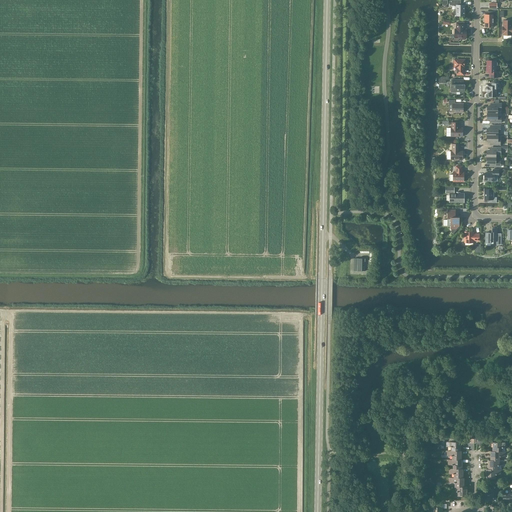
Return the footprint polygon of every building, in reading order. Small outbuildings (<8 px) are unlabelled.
[(455,14),(456,14),(456,16),(464,16),(464,5),(460,5),(460,0),(450,0),(450,5),(456,5),(456,10),(455,10),(454,11),(454,12),(453,12),(453,13),(454,13),(454,14),(455,14)] [(496,12),(488,11),(488,14),(484,14),(484,19),(485,19),(485,27),(493,27),(493,16),(496,16),(496,12)] [(502,29),(502,33),(503,33),(503,35),(511,35),(511,33),(511,26),(511,27),(511,20),(503,20),(503,29),(502,29)] [(455,29),(455,38),(462,38),(462,40),(465,40),(465,38),(466,38),(466,29),(464,29),(464,22),(456,22),(456,29),(455,29)] [(457,75),(464,75),(464,68),(465,68),(465,60),(454,59),(454,67),(457,67),(457,75)] [(486,68),(486,72),(489,73),(489,78),(498,78),(498,72),(496,72),(496,66),(497,66),(497,65),(497,63),(497,62),(496,62),(496,61),(491,61),(487,60),(487,65),(487,68),(486,68)] [(451,84),(451,92),(456,93),(456,92),(465,92),(465,88),(464,86),(463,86),(463,80),(452,79),(452,84),(451,84)] [(487,92),(488,92),(488,97),(496,97),(496,88),(500,88),(500,82),(492,82),(492,86),(488,86),(488,87),(487,87),(486,87),(486,88),(485,88),(485,89),(485,90),(485,91),(486,91),(486,92),(487,92)] [(449,100),(449,104),(452,104),(452,112),(463,112),(463,104),(455,104),(455,100),(449,100)] [(487,113),(497,113),(497,110),(501,110),(501,103),(490,103),(490,107),(487,107),(487,113)] [(497,116),(497,113),(487,113),(487,119),(490,119),(490,123),(501,123),(501,116),(497,116)] [(463,136),(463,128),(459,128),(459,123),(451,122),(451,128),(451,136),(463,136)] [(487,135),(498,135),(498,132),(500,132),(500,125),(490,125),(490,129),(487,129),(487,135)] [(498,138),(498,135),(487,135),(487,141),(490,141),(490,145),(500,145),(500,138),(498,138)] [(451,159),(462,160),(462,151),(458,151),(459,144),(452,144),(452,151),(451,151),(451,159)] [(486,157),(496,157),(496,154),(501,154),(501,148),(490,148),(490,151),(486,151),(486,157)] [(496,160),(496,157),(486,157),(486,163),(490,163),(490,167),(500,167),(500,160),(496,160)] [(453,172),(453,181),(464,182),(464,172),(462,172),(462,166),(456,166),(456,172),(453,172)] [(484,173),(484,181),(488,181),(488,182),(491,182),(491,181),(494,181),(494,177),(495,176),(499,176),(499,170),(492,170),(492,173),(484,173)] [(493,189),(484,189),(484,200),(488,200),(488,203),(496,203),(496,197),(493,197),(493,189)] [(451,194),(451,202),(452,202),(455,202),(463,202),(463,194),(451,194)] [(447,210),(447,226),(450,226),(450,229),(451,229),(451,231),(453,233),(460,227),(459,226),(459,217),(455,217),(455,210),(447,210)] [(496,244),(501,244),(501,233),(497,233),(497,228),(492,228),(492,233),(486,233),(485,243),(490,243),(490,241),(496,241),(496,244)] [(464,236),(464,239),(465,239),(465,242),(473,243),(473,240),(479,240),(479,234),(475,234),(473,234),(473,232),(465,232),(465,236),(464,236)] [(365,271),(362,271),(362,262),(365,262),(365,259),(354,259),(353,271),(365,271)] [(460,451),(460,450),(460,441),(445,441),(445,443),(446,443),(446,446),(451,447),(451,450),(451,451),(460,451)] [(508,443),(508,442),(492,442),(492,451),(502,451),(502,447),(507,447),(507,443),(508,443)] [(451,451),(451,450),(446,450),(446,452),(447,452),(447,456),(452,456),(452,459),(461,460),(461,459),(461,450),(460,450),(460,451),(451,451)] [(492,451),(490,451),(490,460),(500,460),(500,456),(505,456),(505,452),(506,452),(506,451),(502,451),(492,451)] [(452,459),(447,459),(447,461),(448,461),(448,465),(453,465),(453,468),(453,469),(462,469),(462,468),(462,459),(461,459),(461,460),(452,459)] [(490,460),(488,460),(488,469),(497,469),(497,465),(503,465),(503,461),(504,461),(504,460),(500,460),(490,460)] [(453,469),(453,468),(448,468),(448,470),(449,470),(449,473),(454,474),(454,477),(454,478),(463,477),(463,468),(462,468),(462,469),(453,469)] [(497,469),(488,469),(486,469),(486,478),(495,478),(495,474),(500,474),(500,470),(502,470),(502,469),(497,469)] [(454,478),(454,477),(448,477),(448,479),(450,479),(450,483),(455,483),(455,486),(455,487),(464,487),(464,486),(464,477),(463,477),(454,478)] [(455,487),(455,486),(451,486),(451,488),(452,488),(452,492),(457,492),(457,496),(467,496),(467,486),(464,486),(464,487),(455,487)] [(497,497),(497,491),(493,491),(493,494),(483,494),(483,501),(493,501),(493,497),(497,497)]
